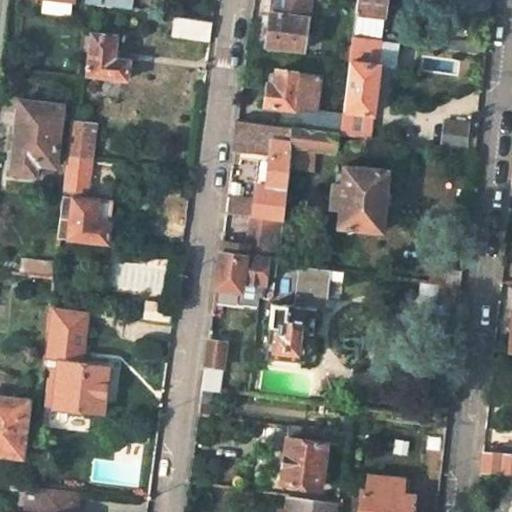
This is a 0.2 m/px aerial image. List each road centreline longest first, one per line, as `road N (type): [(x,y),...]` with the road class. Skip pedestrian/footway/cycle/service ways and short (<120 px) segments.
road 1 (unclassified): [(169,511),(228,0)]
road 2 (unclassified): [(511,29),(457,511)]
